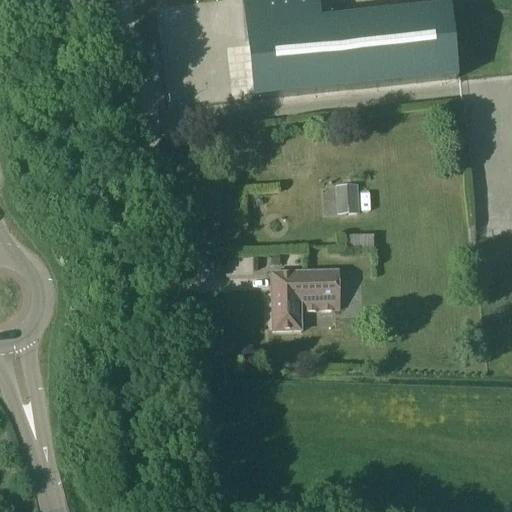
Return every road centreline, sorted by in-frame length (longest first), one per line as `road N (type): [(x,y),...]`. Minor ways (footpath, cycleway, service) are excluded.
road 1 (unclassified): [(173,511),(138,168)]
road 2 (tertiary): [(50,511),(5,344)]
road 3 (unclassified): [(138,168),(123,0)]
road 4 (tertiary): [(5,344),(31,329),(43,302),(36,273),(0,253)]
